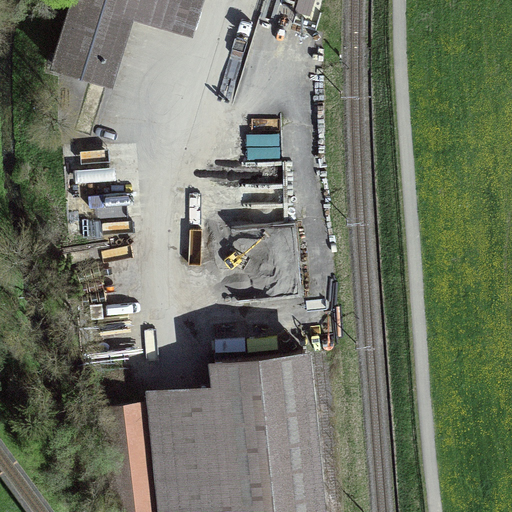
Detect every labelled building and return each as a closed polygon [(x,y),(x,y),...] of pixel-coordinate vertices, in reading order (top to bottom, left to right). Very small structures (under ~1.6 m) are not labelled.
[(180,0),(73,0),(54,63),(109,80),(129,14),(172,27),(180,0)] [(297,0),(295,8),(309,12),(312,0),(297,0)] [(138,144),(47,148),(51,225),(82,223),(83,249),(142,246),(138,144)] [(320,511),(304,349),(215,358),(230,511),(320,511)] [(230,511),(217,378),(148,385),(161,511),(230,511)] [(115,511),(155,511),(143,401),(105,405),(115,511)]
